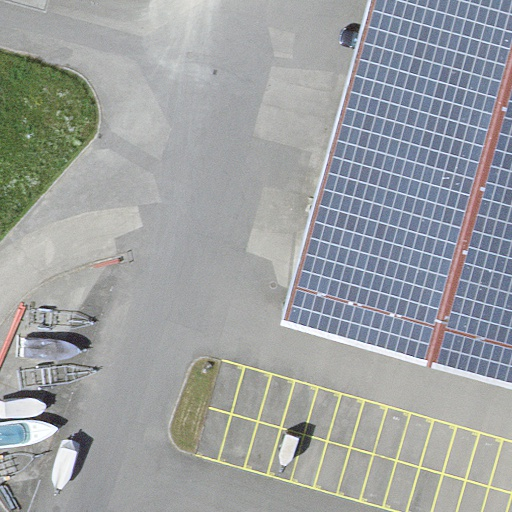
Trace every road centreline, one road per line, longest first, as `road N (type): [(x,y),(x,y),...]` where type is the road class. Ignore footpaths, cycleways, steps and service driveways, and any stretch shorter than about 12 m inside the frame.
road 1 (unknown): [(0,17),(116,62),(132,85),(115,143),(0,276)]
road 2 (unknown): [(511,374),(146,282)]
